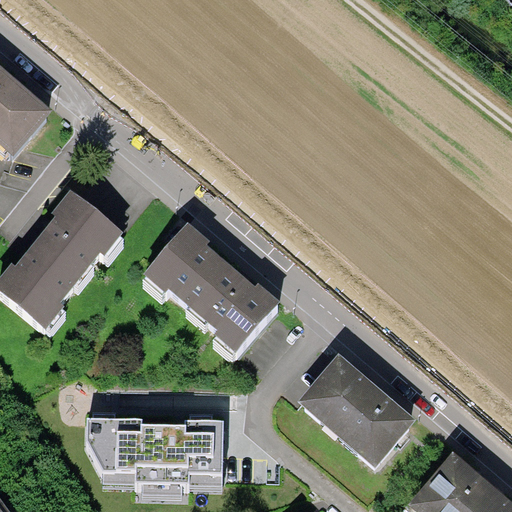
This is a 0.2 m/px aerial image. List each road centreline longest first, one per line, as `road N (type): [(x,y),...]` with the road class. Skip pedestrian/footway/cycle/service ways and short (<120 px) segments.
road 1 (unclassified): [(0,33),(330,315)]
road 2 (residential): [(353,511),(254,417),(256,400),(330,315)]
road 3 (unclassified): [(330,315),(511,472)]
road 4 (track): [(347,0),(511,131)]
